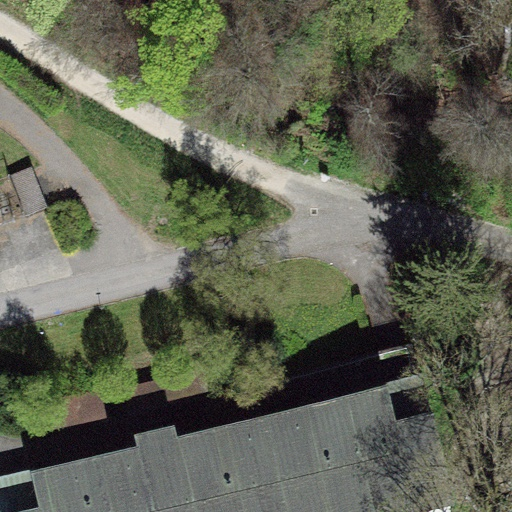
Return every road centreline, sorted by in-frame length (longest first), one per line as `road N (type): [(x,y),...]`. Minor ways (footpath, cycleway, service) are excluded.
road 1 (track): [(0,23),(217,156),(380,215),(511,248)]
road 2 (residential): [(0,310),(380,215)]
